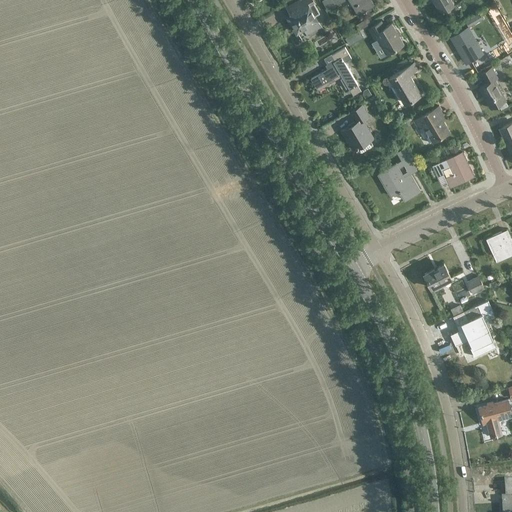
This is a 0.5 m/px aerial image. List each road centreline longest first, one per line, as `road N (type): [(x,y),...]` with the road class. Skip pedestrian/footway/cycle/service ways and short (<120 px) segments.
road 1 (tertiary): [(350,266),(194,0)]
road 2 (residential): [(377,250),(229,0)]
road 3 (residential): [(463,511),(447,407),(414,318),(377,250)]
road 4 (tertiary): [(432,511),(412,400),(350,266)]
road 5 (residential): [(506,188),(403,0)]
road 6 (residential): [(377,250),(506,188)]
